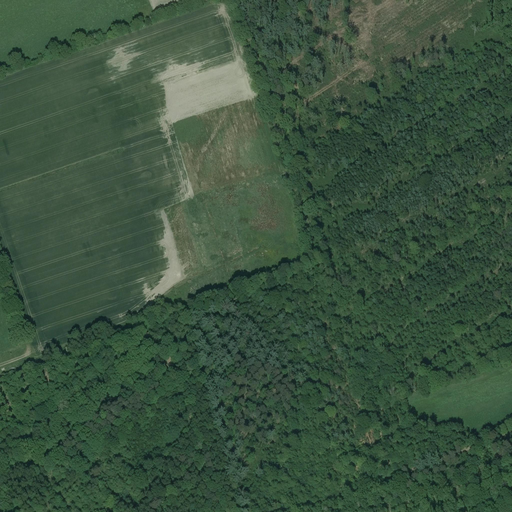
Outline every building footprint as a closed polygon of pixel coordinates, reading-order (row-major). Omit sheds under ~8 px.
[(157,342),(151,335),(145,340),(151,347),(157,342)] [(160,347),(154,352),(159,358),(165,354),(160,347)] [(170,359),(164,364),(168,370),(175,366),(170,359)] [(179,370),(172,375),(177,382),(183,377),(179,370)] [(123,489),(92,450),(87,454),(87,455),(115,492),(116,491),(117,493),(123,489)]
